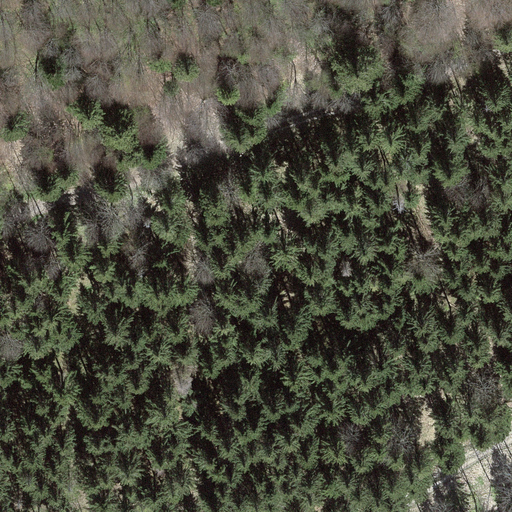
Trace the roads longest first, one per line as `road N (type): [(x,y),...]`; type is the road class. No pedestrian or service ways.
road 1 (track): [(511,47),(0,237)]
road 2 (track): [(385,511),(511,435)]
